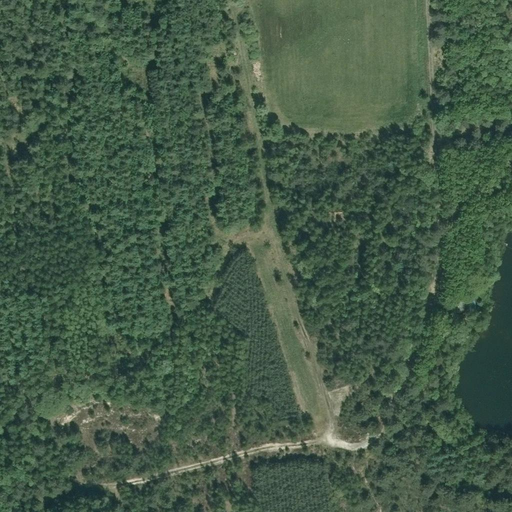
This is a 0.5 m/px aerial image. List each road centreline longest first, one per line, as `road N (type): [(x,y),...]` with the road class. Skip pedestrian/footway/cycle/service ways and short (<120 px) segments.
road 1 (track): [(362,511),(416,352),(436,250),(433,0)]
road 2 (track): [(386,441),(335,441),(331,403),(258,176),(226,0)]
road 3 (track): [(335,441),(280,443),(89,484)]
